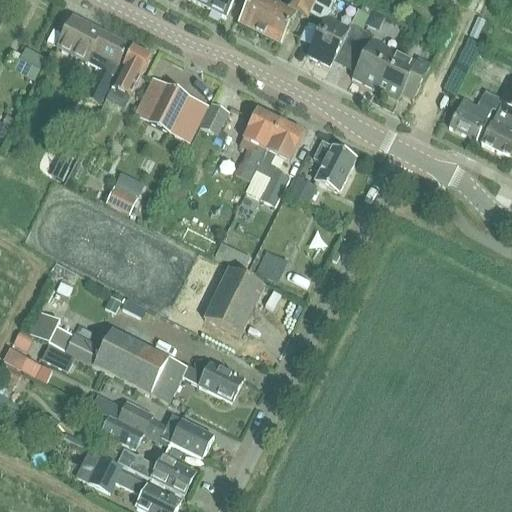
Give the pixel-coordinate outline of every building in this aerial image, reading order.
[(194,0),(192,5),(209,14),(216,0),(194,0)] [(216,0),(209,14),(225,22),(228,17),(236,0),(216,0)] [(306,24),(318,0),(292,0),(286,13),(259,0),(254,0),(240,29),(280,50),(295,19),(306,24)] [(318,0),(309,20),(323,26),(325,22),(326,22),(337,0),(318,0)] [(350,29),(351,30),(349,34),(326,23),(307,61),(331,73),(342,50),(353,56),(363,36),(362,35),(372,14),(362,8),(359,14),(358,13),(350,29)] [(368,28),(377,33),(381,23),(373,19),(368,28)] [(477,21),(469,40),(476,43),(484,24),(477,21)] [(130,49),(102,36),(74,22),(59,53),(100,73),(86,101),(101,108),(130,49)] [(352,84),(375,95),(394,57),(373,46),(375,42),(363,36),(353,56),(363,61),(352,84)] [(125,114),(151,61),(133,51),(106,105),(105,104),(95,126),(106,131),(116,110),(125,114)] [(416,68),(394,57),(375,95),(398,107),(404,95),(415,101),(431,70),(430,69),(436,56),(427,52),(421,65),(419,64),(416,68)] [(45,63),(26,54),(23,61),(16,75),(34,84),(45,63)] [(13,56),(6,70),(16,75),(23,61),(13,56)] [(45,70),(39,82),(51,89),(58,77),(45,70)] [(492,112),(498,115),(510,93),(490,83),(478,111),(463,104),(449,132),(476,146),(490,118),(490,117),(492,112)] [(511,88),(510,93),(498,115),(482,148),(511,163),(511,88)] [(149,126),(170,136),(188,101),(167,90),(149,126)] [(224,129),(229,118),(212,109),(201,132),(214,139),(220,128),(224,129)] [(246,196),(247,197),(282,127),(258,115),(243,144),(257,151),(242,182),(250,186),(246,196)] [(0,124),(0,149),(0,150),(1,147),(3,148),(15,122),(6,118),(2,126),(0,124)] [(305,138),(282,127),(247,197),(276,211),(289,185),(272,169),(276,161),(290,167),(305,138)] [(340,198),(356,164),(323,148),(315,164),(324,169),(316,186),(340,198)] [(57,169),(52,180),(63,185),(68,175),(57,169)] [(308,211),(318,191),(299,182),(289,202),(308,211)] [(167,197),(182,204),(189,190),(175,183),(167,197)] [(118,193),(115,191),(107,207),(129,218),(137,202),(136,202),(118,193)] [(216,244),(193,234),(187,247),(210,257),(216,244)] [(227,235),(221,248),(215,260),(244,274),(250,262),(231,253),(236,240),(227,235)] [(289,267),(267,257),(257,279),(278,289),(289,267)] [(241,343),(266,292),(229,274),(204,325),(241,343)] [(61,285),(56,294),(68,300),(72,291),(61,285)] [(111,302),(105,312),(115,317),(120,306),(111,302)] [(124,314),(141,323),(145,314),(128,305),(124,314)] [(40,318),(30,339),(48,349),(57,333),(59,328),(40,318)] [(191,348),(198,336),(170,322),(163,333),(191,348)] [(65,357),(94,371),(169,409),(182,383),(232,409),(243,386),(211,369),(205,380),(187,371),(186,373),(112,336),(103,353),(93,348),(94,346),(74,337),(72,341),(57,333),(48,349),(65,357)] [(19,336),(13,349),(27,355),(33,343),(19,336)] [(41,364),(67,377),(74,364),(48,350),(41,364)] [(3,364),(35,382),(42,370),(10,352),(3,364)] [(22,377),(5,369),(0,379),(0,382),(16,390),(22,377)] [(170,448),(203,464),(214,443),(182,426),(176,438),(151,425),(152,422),(127,409),(118,427),(110,423),(103,439),(136,455),(145,436),(162,444),(170,448)] [(66,437),(63,443),(82,452),(84,446),(66,437)] [(94,457),(113,466),(118,456),(99,447),(94,457)] [(184,501),(196,478),(163,461),(157,472),(123,455),(117,468),(151,485),(152,484),(184,501)] [(178,511),(181,507),(120,477),(122,474),(101,464),(89,488),(109,498),(114,488),(142,502),(136,511),(178,511)]
